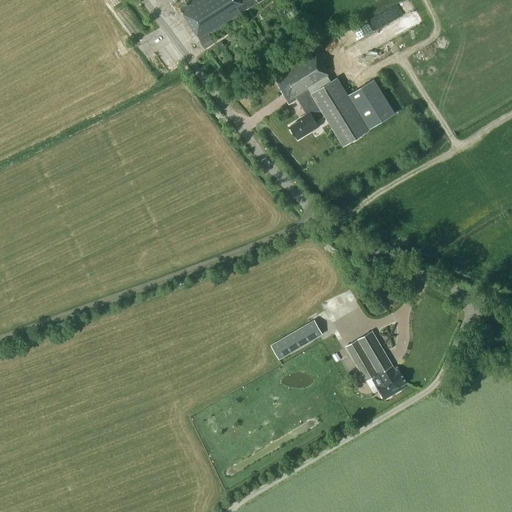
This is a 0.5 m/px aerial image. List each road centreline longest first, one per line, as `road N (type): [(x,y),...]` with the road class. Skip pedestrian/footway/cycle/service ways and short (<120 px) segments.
road 1 (unclassified): [(511,313),(321,214),(287,183),(147,0)]
road 2 (track): [(0,339),(321,214)]
